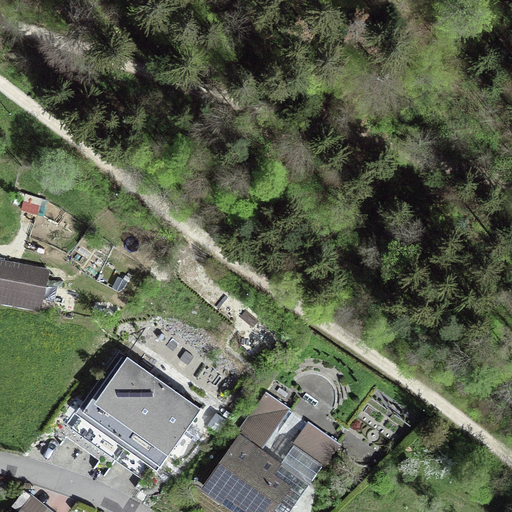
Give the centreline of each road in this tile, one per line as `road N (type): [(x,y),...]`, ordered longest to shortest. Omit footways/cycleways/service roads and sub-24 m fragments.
road 1 (track): [(511,458),(292,302),(0,76)]
road 2 (track): [(0,23),(511,182)]
road 3 (track): [(363,21),(435,159)]
road 4 (track): [(353,0),(363,21),(362,75),(317,123)]
road 5 (residential): [(0,463),(134,511)]
